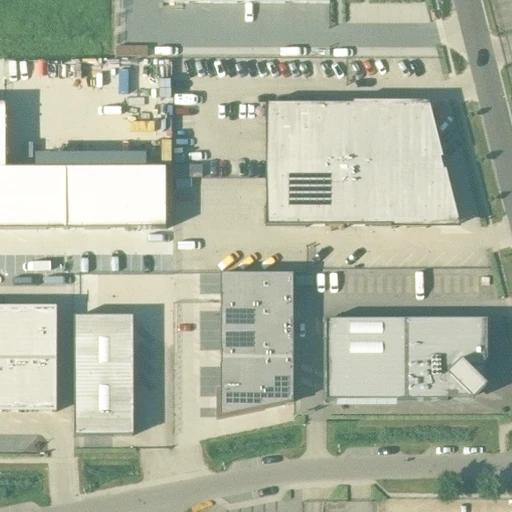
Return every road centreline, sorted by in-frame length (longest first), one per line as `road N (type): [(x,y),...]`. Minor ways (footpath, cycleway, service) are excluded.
road 1 (unclassified): [(148,500),(289,471),(511,466)]
road 2 (unclassified): [(511,180),(466,0)]
